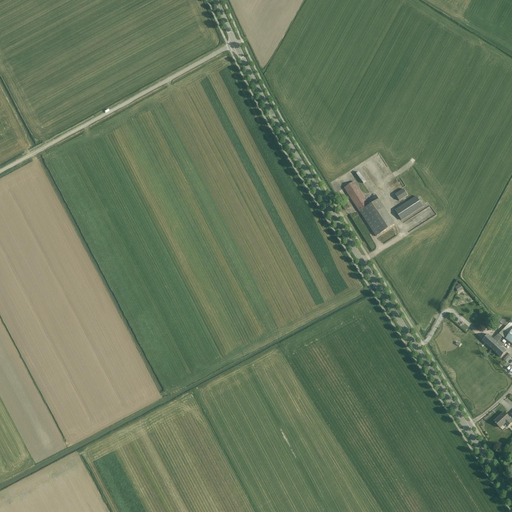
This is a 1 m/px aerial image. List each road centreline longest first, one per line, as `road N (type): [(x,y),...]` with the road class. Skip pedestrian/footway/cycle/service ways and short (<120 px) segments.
road 1 (tertiary): [(465,427),(235,43)]
road 2 (unclassified): [(0,171),(235,43)]
